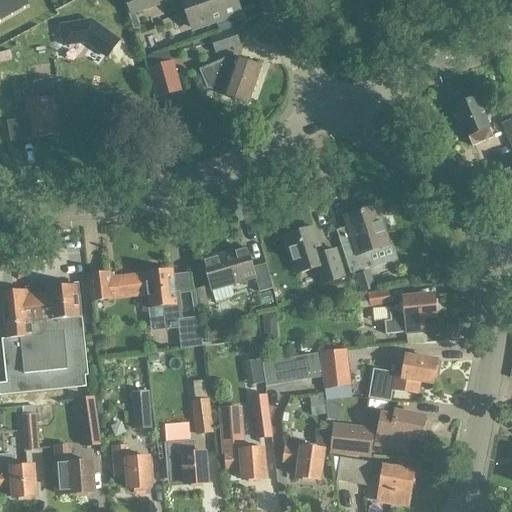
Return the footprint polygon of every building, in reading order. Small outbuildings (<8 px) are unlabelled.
[(0,0),(0,19),(26,5),(26,6),(28,5),(25,0),(0,0)] [(160,0),(126,0),(132,14),(162,3),(160,0)] [(234,0),(183,0),(194,30),(239,13),(234,0)] [(63,46),(87,43),(107,58),(120,40),(93,20),(60,25),(63,46)] [(217,54),(241,45),(235,29),(211,38),(217,54)] [(182,92),(173,61),(172,62),(169,52),(143,59),(147,71),(148,71),(157,99),(182,92)] [(252,92),(253,92),(257,81),(257,80),(261,68),(238,60),(236,55),(199,72),(207,90),(248,104),(252,92)] [(54,99),(38,102),(35,83),(23,85),(28,120),(30,120),(34,139),(45,137),(50,140),(54,139),(58,135),(60,134),(57,117),(63,116),(65,113),(64,105),(61,103),(55,104),(54,99)] [(489,129),(490,128),(478,99),(454,109),(460,124),(457,125),(463,140),(469,137),(473,147),(494,139),(489,129)] [(511,106),(506,108),(511,120),(501,125),(511,150),(511,106)] [(511,168),(503,172),(511,193),(511,194),(511,168)] [(367,253),(389,245),(376,207),(345,218),(353,242),(342,246),(351,275),(372,268),(367,253)] [(322,254),(314,228),(286,236),(297,276),(318,269),(323,285),(344,278),(336,250),(322,254)] [(203,261),(212,290),(255,277),(259,293),(273,288),(266,264),(253,268),(247,248),(203,261)] [(182,320),(180,303),(177,304),(173,271),(160,272),(158,269),(152,270),(149,274),(146,274),(146,275),(111,279),(110,273),(88,276),(91,302),(148,295),(150,308),(164,306),(167,330),(178,328),(177,320),(182,320)] [(49,293),(38,294),(38,289),(0,293),(9,383),(0,383),(0,396),(86,387),(79,318),(80,318),(76,285),(60,287),(60,284),(48,286),(49,293)] [(391,305),(389,291),(368,295),(370,308),(391,305)] [(391,322),(385,323),(386,335),(424,331),(423,319),(436,317),(435,312),(437,312),(436,302),(434,302),(434,296),(403,298),(404,308),(390,309),(391,322)] [(200,324),(185,326),(187,348),(203,347),(200,324)] [(321,353),(324,389),(349,386),(346,350),(321,353)] [(263,362),(267,386),(322,376),(318,353),(263,362)] [(406,357),(403,376),(373,370),(368,399),(390,403),(392,389),(417,394),(419,381),(433,384),(434,378),(436,378),(437,369),(435,368),(436,362),(406,357)] [(261,361),(245,364),(249,388),(265,385),(261,361)] [(132,392),(135,428),(150,427),(148,391),(132,392)] [(271,436),(266,395),(252,397),(257,438),(271,436)] [(94,398),(78,400),(85,447),(100,445),(94,398)] [(193,402),(197,434),(214,432),(209,400),(193,402)] [(221,456),(226,455),(227,468),(243,467),(244,480),(265,478),(263,448),(244,449),(242,407),(218,409),(221,456)] [(377,431),(374,431),(373,447),(404,454),(408,437),(421,440),(422,435),(424,435),(426,425),(424,424),(425,419),(395,413),(395,416),(381,413),(377,431)] [(23,416),(26,451),(38,450),(36,415),(23,416)] [(373,447),(374,431),(375,429),(333,424),(330,447),(329,455),(371,460),(373,447)] [(320,448),(330,447),(328,429),(317,431),(320,448)] [(300,463),(298,477),(319,480),(323,449),(303,446),(304,441),(284,438),(285,448),(283,461),(300,463)] [(58,494),(71,493),(71,494),(93,492),(90,461),(71,463),(70,445),(56,446),(58,467),(56,467),(58,494)] [(149,457),(129,458),(128,446),(113,447),(116,477),(128,476),(129,489),(151,487),(149,457)] [(173,472),(185,471),(186,485),(208,483),(205,452),(184,454),(184,457),(172,458),(173,472)] [(0,488),(13,487),(14,498),(36,497),(33,466),(13,468),(12,456),(0,456),(0,488)] [(372,463),(340,457),(336,481),(367,487),(369,477),(372,463)] [(386,466),(372,463),(369,477),(381,479),(380,489),(382,489),(380,502),(407,507),(410,488),(413,489),(415,479),(412,478),(413,473),(386,468),(386,466)]
